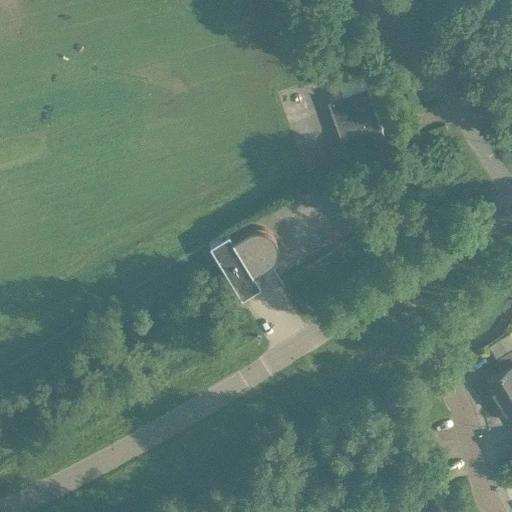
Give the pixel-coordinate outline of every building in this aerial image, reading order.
[(452,21),(448,41),(458,44),(462,23),(452,21)] [(302,54),(311,82),(321,79),(312,50),(302,54)] [(336,94),(326,98),(342,145),(350,143),(381,132),(364,84),(336,94)] [(323,168),(282,190),(291,206),(303,199),(313,217),(341,202),(323,168)] [(256,282),(249,270),(264,261),(266,259),(269,256),(271,253),(272,250),(273,246),(273,243),(273,239),(272,236),(270,233),(268,230),(265,227),(262,225),(259,224),(255,223),(252,223),(248,223),(245,224),(241,226),(227,235),(224,229),(205,241),(237,293),(247,287),(256,282)] [(497,398),(511,388),(511,338),(507,330),(486,343),(500,366),(483,376),(497,398)] [(511,419),(511,388),(497,398),(511,420),(511,419)] [(403,434),(382,448),(381,448),(389,460),(410,446),(403,434)] [(406,506),(410,511),(441,511),(436,504),(423,511),(420,511),(414,502),(406,506)]
